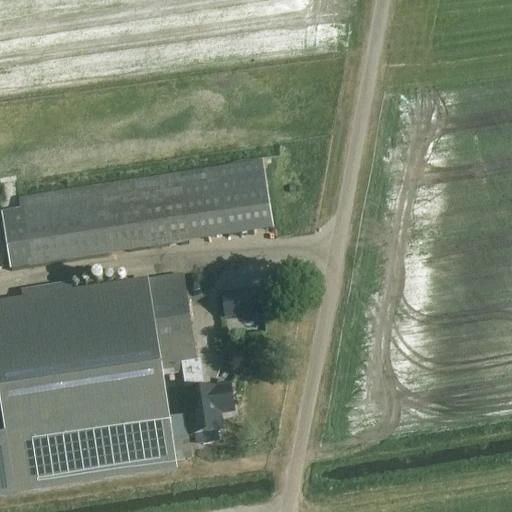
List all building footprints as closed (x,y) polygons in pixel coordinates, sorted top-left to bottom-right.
[(2,213),(11,272),(273,231),(262,164),(19,201),(21,210),(2,213)] [(238,268),(239,291),(250,291),(249,267),(238,268)] [(0,400),(162,375),(181,372),(185,397),(183,397),(185,413),(187,427),(189,442),(222,436),(220,418),(234,415),(230,389),(201,394),(183,277),(40,301),(0,306),(0,400)] [(209,356),(208,372),(223,374),(224,358),(209,356)] [(168,416),(162,375),(0,400),(8,450),(0,450),(0,498),(177,471),(170,429),(168,416)] [(185,413),(168,416),(170,429),(187,427),(185,413)]
